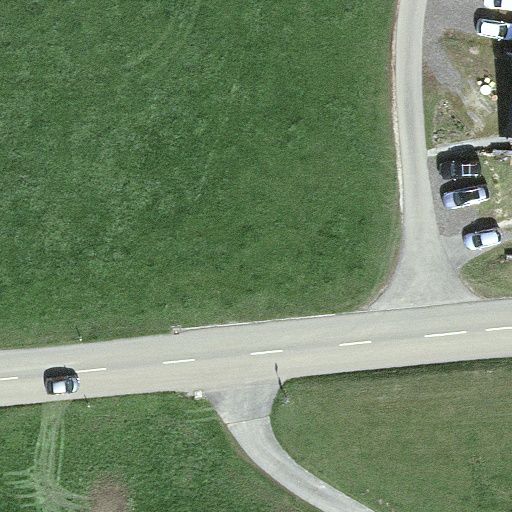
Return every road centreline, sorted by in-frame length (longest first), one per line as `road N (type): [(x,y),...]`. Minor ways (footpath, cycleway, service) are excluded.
road 1 (tertiary): [(0,382),(511,328)]
road 2 (track): [(429,335),(404,78),(411,0)]
road 3 (track): [(232,356),(240,407),(266,449),(355,511)]
